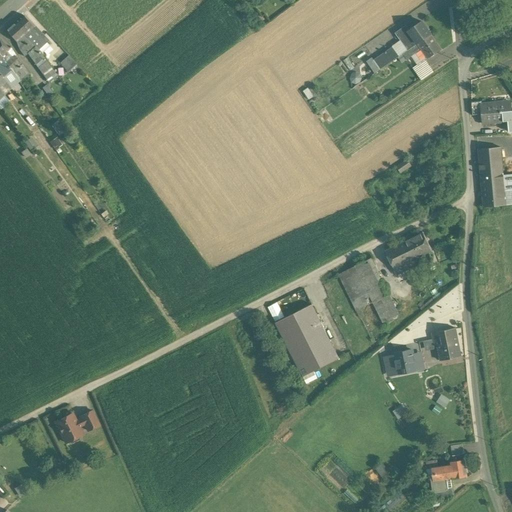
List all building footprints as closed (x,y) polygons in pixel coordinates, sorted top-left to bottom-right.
[(22,14),(13,22),(14,22),(25,34),(33,27),(22,14)] [(422,21),(409,30),(406,25),(395,33),(400,40),(408,50),(409,50),(417,44),(431,34),(422,21)] [(25,34),(14,22),(5,30),(16,42),(25,34)] [(35,25),(33,27),(42,36),(41,37),(43,39),(36,46),(38,50),(49,40),(35,25)] [(42,36),(33,27),(25,34),(36,46),(43,39),(41,37),(42,36)] [(36,46),(25,34),(16,42),(19,48),(24,56),(27,54),(49,83),(57,76),(38,50),(36,46)] [(431,34),(417,44),(420,48),(427,58),(428,58),(441,49),(431,34)] [(0,38),(0,54),(1,56),(9,49),(0,38)] [(399,56),(403,54),(408,50),(400,40),(392,46),(393,46),(399,56)] [(417,44),(409,50),(412,55),(413,54),(418,51),(417,49),(420,48),(417,44)] [(397,58),(399,56),(393,46),(384,52),(391,62),(397,58)] [(10,48),(9,49),(1,56),(6,63),(14,56),(15,55),(10,48)] [(413,55),(411,56),(417,65),(425,59),(427,58),(420,48),(417,49),(418,51),(413,54),(413,55)] [(408,50),(403,54),(407,59),(411,56),(413,55),(413,54),(412,55),(409,50),(408,50)] [(391,62),(384,52),(374,60),(381,69),(391,62)] [(399,56),(397,58),(402,64),(407,60),(407,59),(403,54),(399,56)] [(68,55),(60,63),(67,72),(77,64),(68,55)] [(19,61),(14,56),(6,63),(11,69),(19,61)] [(381,69),(374,60),(372,58),(366,62),(374,73),(381,69)] [(433,72),(425,59),(417,65),(413,68),(421,80),(433,72)] [(30,75),(19,61),(11,69),(21,83),(30,75)] [(11,69),(6,63),(0,69),(0,73),(3,76),(11,69)] [(6,83),(2,77),(0,79),(0,89),(4,95),(4,96),(11,89),(6,83)] [(53,93),(47,85),(42,88),(52,101),(57,98),(53,93)] [(481,101),(471,102),(472,115),(482,114),(481,104),(482,104),(481,101)] [(482,104),(481,104),(482,114),(483,124),(508,121),(511,121),(511,116),(510,101),(482,104)] [(51,125),(61,141),(70,136),(59,120),(51,125)] [(45,150),(52,145),(44,134),(37,138),(45,150)] [(25,141),(31,150),(38,145),(32,136),(25,141)] [(57,136),(50,141),(56,149),(62,144),(57,136)] [(501,147),(478,149),(481,179),(503,177),(503,175),(501,147)] [(407,161),(401,165),(404,170),(411,166),(407,161)] [(511,174),(503,175),(503,177),(505,191),(511,190),(511,174)] [(503,177),(481,179),(483,207),(506,205),(506,204),(505,191),(503,177)] [(423,232),(385,250),(394,269),(401,265),(404,271),(421,263),(418,257),(432,250),(423,232)] [(389,294),(371,258),(355,266),(355,267),(373,302),(388,294),(389,294)] [(373,302),(355,267),(339,275),(357,310),(373,302)] [(388,294),(373,302),(389,334),(405,327),(388,294)] [(373,302),(357,310),(373,343),(389,334),(373,302)] [(339,358),(312,304),(276,322),(303,376),(339,358)] [(455,328),(431,333),(433,340),(434,346),(437,345),(437,348),(440,360),(461,356),(455,328)] [(434,346),(433,340),(423,341),(425,351),(434,350),(433,349),(437,348),(437,345),(434,346)] [(420,344),(411,346),(416,370),(425,368),(420,344)] [(411,346),(393,350),(394,356),(398,374),(416,370),(411,346)] [(394,356),(384,358),(387,376),(398,374),(394,356)] [(394,410),(398,418),(408,412),(404,404),(394,410)] [(80,416),(87,430),(99,425),(92,410),(80,416)] [(72,413),(55,422),(65,442),(83,434),(72,413)] [(462,444),(451,446),(452,456),(464,454),(462,444)] [(437,467),(431,468),(434,490),(452,487),(451,478),(467,476),(464,459),(450,462),(451,465),(437,467)] [(437,461),(426,462),(427,469),(431,468),(437,467),(437,461)] [(382,463),(375,469),(384,480),(391,474),(382,463)] [(388,511),(408,495),(401,486),(374,509),(377,511),(388,511)] [(452,487),(434,490),(431,490),(432,499),(440,498),(445,504),(454,496),(452,487)] [(440,498),(432,499),(433,509),(439,508),(445,504),(440,498)]
